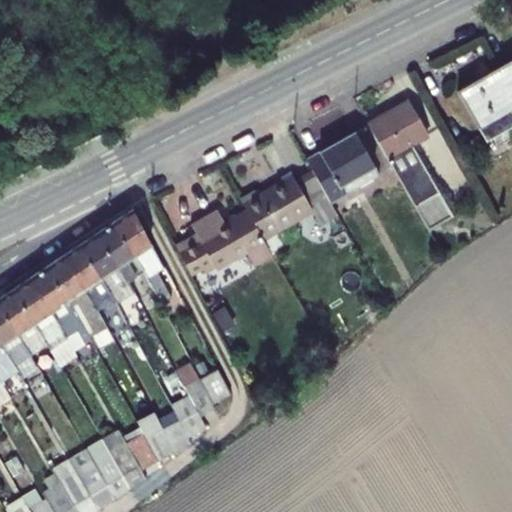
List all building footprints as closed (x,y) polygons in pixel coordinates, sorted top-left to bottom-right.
[(511,108),(511,59),(457,91),(486,141),(511,126),(511,111),(511,110),(511,108)] [(152,96),(138,105),(143,114),(144,116),(159,106),(157,105),(152,96)] [(389,115),(368,126),(428,230),(452,216),(412,145),(427,136),(407,101),(387,112),(389,115)] [(313,171),(331,202),(345,195),(340,186),(374,166),(354,132),(306,159),(313,171)] [(340,186),(345,195),(379,175),(374,166),(340,186)] [(296,181),(293,176),(259,196),(256,190),(241,199),(247,210),(264,239),(313,211),(321,224),(338,214),(331,202),(313,171),(296,181)] [(511,207),(491,220),(494,225),(511,214),(511,207)] [(151,244),(132,208),(112,222),(134,255),(141,265),(151,284),(161,304),(171,298),(157,271),(163,267),(151,244)] [(191,225),(196,234),(186,240),(175,245),(191,275),(203,269),(205,274),(215,268),(217,270),(230,262),(232,265),(246,257),(244,254),(246,253),(254,266),(273,255),(264,239),(247,210),(224,223),(217,210),(191,225)] [(112,222),(95,233),(118,266),(128,282),(139,274),(146,287),(151,284),(141,265),(134,255),(112,222)] [(118,266),(95,233),(79,244),(101,277),(114,299),(117,303),(134,292),(128,282),(118,266)] [(79,244),(62,255),(84,289),(97,310),(114,299),(101,277),(79,244)] [(62,255),(45,267),(68,300),(77,315),(83,310),(92,326),(103,319),(97,310),(84,289),(62,255)] [(45,267),(29,278),(51,311),(61,326),(67,323),(70,327),(80,319),(77,315),(68,300),(45,267)] [(51,349),(68,338),(61,326),(51,311),(29,278),(12,289),(34,322),(47,343),(51,349)] [(0,306),(18,333),(31,355),(47,343),(34,322),(12,289),(0,296),(0,306)] [(18,333),(0,306),(0,342),(1,344),(17,371),(20,377),(37,366),(31,355),(18,333)] [(92,342),(81,323),(66,331),(77,350),(92,342)] [(1,344),(0,342),(0,381),(0,382),(17,371),(1,344)] [(188,396),(199,416),(214,408),(212,403),(199,379),(193,366),(177,374),(188,396)] [(212,403),(231,394),(218,369),(199,379),(212,403)] [(0,381),(0,403),(9,397),(0,382),(0,381)] [(174,410),(187,436),(205,427),(199,416),(188,396),(171,405),(174,410)] [(158,418),(175,450),(190,442),(187,436),(174,410),(158,418)] [(137,421),(158,459),(175,450),(158,418),(155,412),(137,421)] [(102,439),(130,488),(145,478),(118,430),(102,439)] [(85,449),(114,498),(130,488),(102,439),(85,449)] [(114,498),(85,449),(68,459),(98,509),(114,498)] [(24,470),(16,456),(5,463),(13,477),(24,470)] [(94,511),(98,509),(68,459),(51,468),(59,482),(76,511),(94,511)] [(46,499),(53,511),(76,511),(59,482),(42,493),(46,499)] [(22,498),(5,509),(6,511),(30,511),(29,509),(22,498)] [(30,511),(53,511),(46,499),(29,509),(30,511)]
